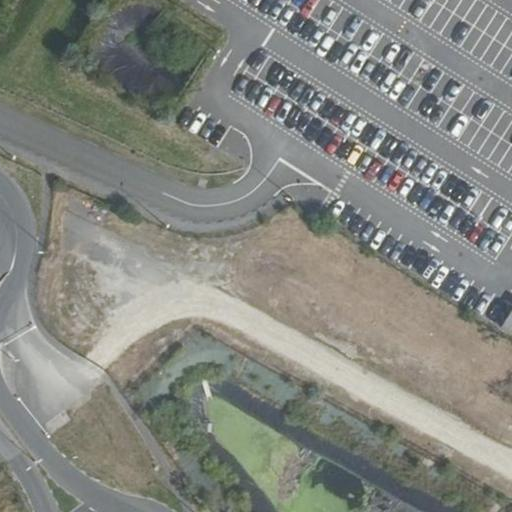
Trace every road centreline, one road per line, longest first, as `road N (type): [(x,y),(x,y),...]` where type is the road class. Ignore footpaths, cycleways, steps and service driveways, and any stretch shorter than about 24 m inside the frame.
road 1 (unclassified): [(127,511),(54,464),(0,392)]
road 2 (unclassified): [(0,304),(25,240),(23,212),(0,181)]
